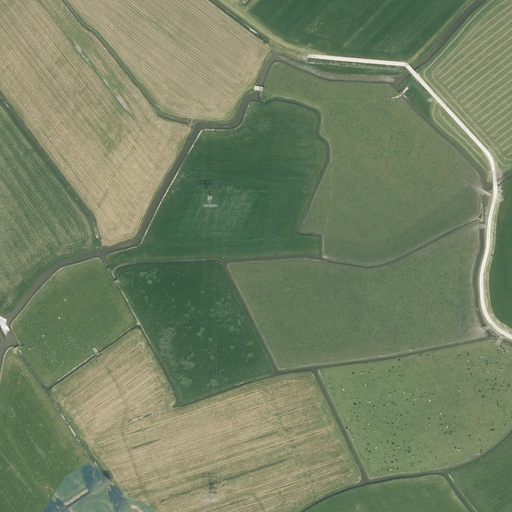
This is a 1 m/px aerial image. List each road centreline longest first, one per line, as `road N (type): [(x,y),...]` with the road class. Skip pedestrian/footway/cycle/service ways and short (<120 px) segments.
road 1 (track): [(124,0),(246,85),(324,113),(333,154),(326,265),(416,363)]
road 2 (track): [(454,119),(494,169),(483,308),(511,337)]
